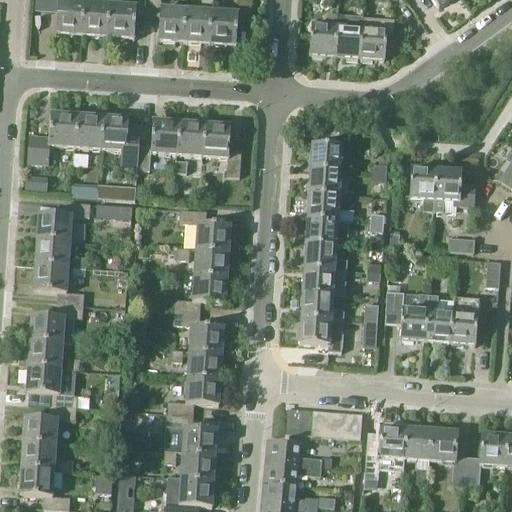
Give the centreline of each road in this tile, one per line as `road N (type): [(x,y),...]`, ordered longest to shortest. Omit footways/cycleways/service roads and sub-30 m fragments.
road 1 (residential): [(276,93),(258,382)]
road 2 (residential): [(276,93),(9,77)]
road 3 (residential): [(511,10),(387,97),(276,93)]
road 4 (residential): [(511,400),(258,382)]
road 5 (residential): [(9,77),(0,223)]
road 6 (residential): [(258,382),(247,511)]
